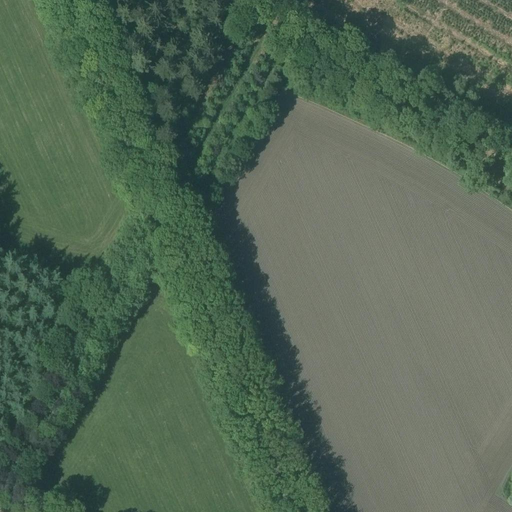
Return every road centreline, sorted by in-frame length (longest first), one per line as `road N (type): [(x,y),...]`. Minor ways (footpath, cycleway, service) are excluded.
road 1 (unclassified): [(291,511),(69,0)]
road 2 (track): [(235,0),(511,168)]
